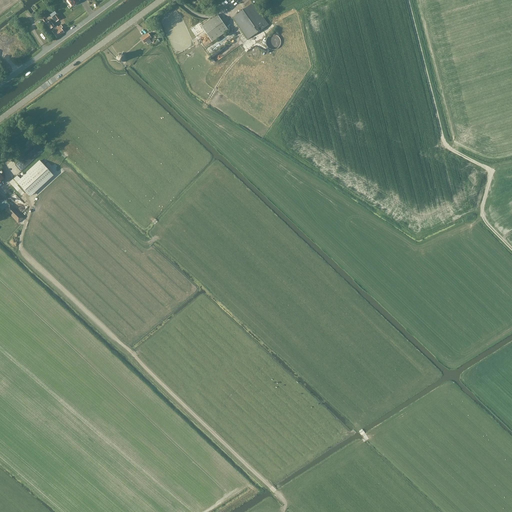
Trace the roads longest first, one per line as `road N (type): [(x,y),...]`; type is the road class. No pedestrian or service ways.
road 1 (track): [(511,249),(484,221),(491,172),(444,146),(406,0)]
road 2 (tertiary): [(0,119),(160,0)]
road 3 (unclassified): [(0,84),(114,0)]
